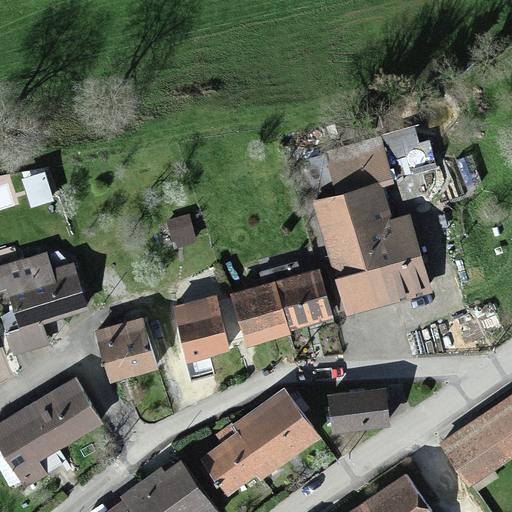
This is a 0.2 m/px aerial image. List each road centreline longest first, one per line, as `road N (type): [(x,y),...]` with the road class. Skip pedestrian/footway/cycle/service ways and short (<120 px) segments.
road 1 (residential): [(489,375),(382,368),(254,382),(144,453)]
road 2 (residential): [(0,400),(81,348),(144,453)]
road 3 (residential): [(410,433),(301,511)]
